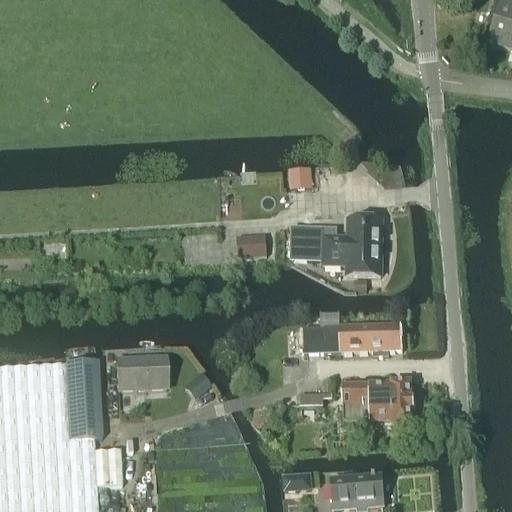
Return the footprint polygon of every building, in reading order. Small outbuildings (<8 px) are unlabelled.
[(511,55),(511,5),(499,2),(486,49),(511,55)] [(310,172),(289,173),(290,193),(311,191),(310,172)] [(347,242),(323,242),(322,270),(346,270),(346,280),(380,281),(381,225),(347,224),(347,242)] [(237,262),(266,260),(265,240),(236,242),(237,262)] [(290,265),(291,265),(306,265),(305,249),(290,250),(289,250),(290,265)] [(354,284),(353,294),(366,295),(366,285),(354,284)] [(304,358),(308,358),(373,356),(373,361),(388,360),(388,356),(402,355),(401,329),(303,332),(304,358)] [(118,395),(165,394),(164,364),(117,365),(118,395)] [(0,511),(96,511),(95,490),(121,488),(118,454),(93,455),(93,443),(100,443),(96,365),(0,370),(0,511)] [(410,414),(414,414),(413,403),(411,404),(410,386),(390,386),(390,387),(369,388),(369,389),(342,389),(343,426),(390,426),(391,429),(411,429),(410,414)] [(323,399),(299,399),(300,413),(322,412),(322,404),(331,404),(331,399),(323,399)] [(274,412),(253,424),(251,425),(261,437),(268,433),(269,435),(273,433),(272,430),(277,427),(274,422),(279,419),(274,412)] [(296,479),(283,480),(284,497),(298,496),(296,479)] [(380,511),(383,511),(381,481),(332,485),(333,511),(380,511)]
